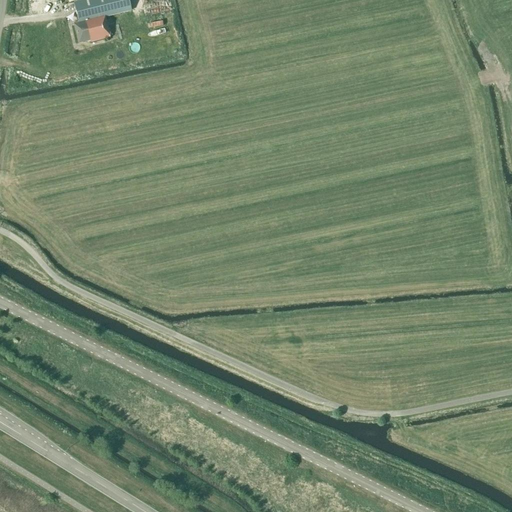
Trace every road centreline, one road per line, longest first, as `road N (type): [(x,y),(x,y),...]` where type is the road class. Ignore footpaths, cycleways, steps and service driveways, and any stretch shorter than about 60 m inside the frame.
road 1 (tertiary): [(422,511),(0,302)]
road 2 (tertiary): [(144,511),(0,422)]
